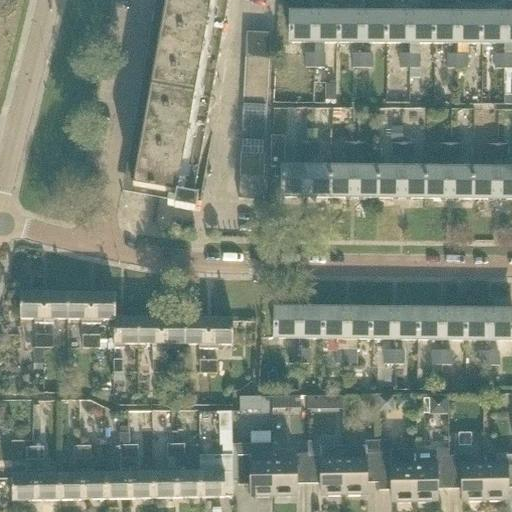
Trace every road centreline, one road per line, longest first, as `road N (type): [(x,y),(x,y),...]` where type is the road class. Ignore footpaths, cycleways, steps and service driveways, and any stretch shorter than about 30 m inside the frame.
road 1 (residential): [(511,268),(197,263),(0,223)]
road 2 (residential): [(17,130),(49,0)]
